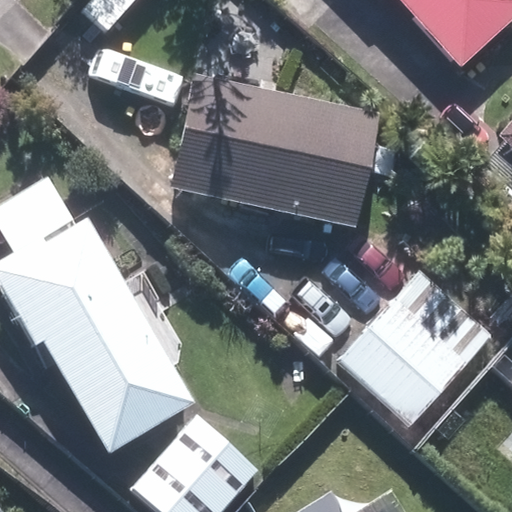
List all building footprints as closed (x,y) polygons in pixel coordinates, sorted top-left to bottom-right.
[(511,0),(390,0),(460,77),(511,30),(511,0)] [(171,199),(356,239),(381,128),(194,88),(171,199)] [(511,137),(503,148),(511,155),(511,137)] [(0,216),(0,236),(16,263),(75,227),(50,185),(0,216)] [(511,232),(501,246),(511,254),(511,232)] [(43,350),(109,464),(194,414),(89,233),(46,257),(44,254),(0,278),(0,294),(35,355),(43,350)] [(342,367),(411,431),(490,345),(421,281),(342,367)] [(136,498),(151,511),(226,511),(257,477),(200,425),(136,498)]
